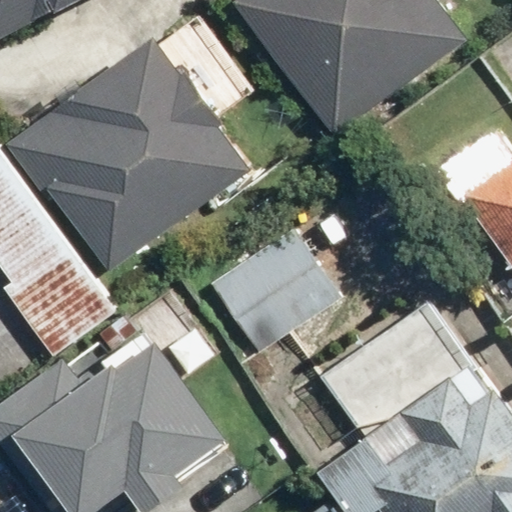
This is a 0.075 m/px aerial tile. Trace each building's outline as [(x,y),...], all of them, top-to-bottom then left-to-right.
[(0,0),(0,30),(5,41),(88,0),(0,0)] [(259,0),(346,121),(478,26),(459,0),(259,0)] [(273,169),(176,31),(24,138),(121,276),(273,169)] [(3,124),(0,125),(0,241),(22,275),(10,283),(58,356),(126,312),(3,124)] [(511,135),(504,125),(454,163),(511,239),(511,135)] [(354,288),(305,221),(220,283),(270,350),(354,288)] [(105,511),(143,486),(159,510),(259,440),(180,328),(201,313),(179,281),(109,330),(128,356),(93,381),(74,354),(0,405),(0,418),(65,511),(105,511)] [(511,511),(511,380),(445,288),(327,373),(373,435),(329,467),(361,511),(382,511),(391,506),(396,511),(511,511)]
